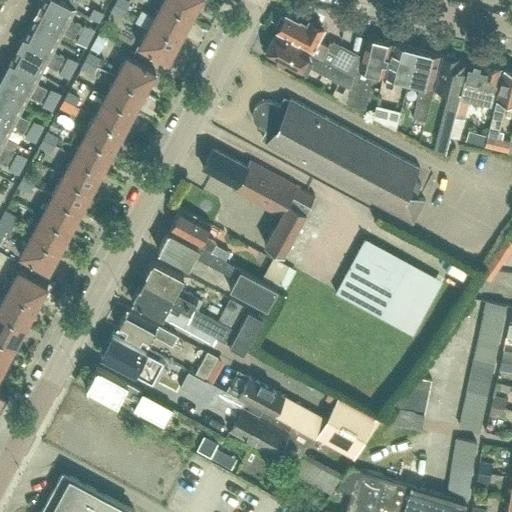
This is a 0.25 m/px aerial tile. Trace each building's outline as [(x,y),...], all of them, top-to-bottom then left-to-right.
[(39,3),(37,7),(65,23),(77,29),(80,24),(68,17),(73,8),(65,3),(58,0),(41,0),(40,4),(39,3)] [(162,0),(160,0),(149,21),(179,38),(184,27),(186,28),(191,19),(189,18),(190,16),(162,0)] [(162,0),(190,16),(196,5),(198,6),(200,0),(162,0)] [(125,7),(114,1),(109,10),(120,16),(125,7)] [(34,15),(29,24),(56,39),(61,31),(72,37),(77,29),(65,23),(37,7),(33,14),(34,15)] [(88,15),(97,21),(102,13),(92,7),(88,15)] [(311,49),(310,52),(320,57),(327,45),(316,39),(322,27),(307,19),(305,24),(298,20),(297,21),(284,14),(282,17),(279,15),(274,25),(277,26),(275,30),(311,49)] [(179,38),(149,21),(137,44),(166,60),(168,58),(169,58),(174,49),(173,48),(179,38)] [(22,35),(20,39),(60,61),(63,56),(51,49),(56,39),(29,24),(23,36),(22,35)] [(82,25),(79,32),(88,37),(89,36),(92,29),(83,24),(82,25)] [(75,39),(75,40),(84,45),(88,37),(79,32),(75,39)] [(309,66),(349,88),(352,74),(329,62),(320,57),(310,52),(309,52),(274,32),(263,51),(296,69),(304,74),(309,66)] [(353,104),(370,113),(375,91),(367,89),(370,78),(368,78),(370,72),(380,74),(389,40),(367,34),(359,66),(354,65),(352,74),(349,88),(346,99),(354,102),(353,104)] [(17,47),(12,56),(39,71),(44,62),(55,69),(60,61),(20,39),(16,46),(17,47)] [(385,74),(406,79),(414,47),(393,41),(385,74)] [(329,62),(352,74),(354,65),(358,53),(339,43),(329,62)] [(414,47),(406,79),(419,82),(410,116),(424,119),(432,86),(429,85),(438,52),(414,47)] [(88,52),(84,58),(95,64),(98,57),(88,52)] [(441,118),(452,121),(458,98),(460,93),(456,92),(464,61),(456,59),(457,57),(454,57),(452,53),(447,52),(444,54),(442,53),(433,86),(449,90),(441,118)] [(114,75),(143,91),(148,81),(150,82),(154,74),(153,73),(154,70),(125,54),(114,75)] [(11,56),(2,72),(42,93),(45,88),(34,81),(39,71),(12,56),(11,57),(11,56)] [(66,57),(63,63),(72,68),(76,62),(66,57)] [(95,64),(84,58),(80,67),(91,72),(95,64)] [(468,60),(460,93),(458,98),(488,105),(499,67),(468,60)] [(72,68),(63,63),(58,72),(68,77),(72,68)] [(486,133),(496,135),(504,102),(511,103),(511,69),(502,68),(494,100),(486,133)] [(2,72),(0,76),(0,91),(22,103),(27,95),(38,101),(42,93),(2,72)] [(103,94),(133,111),(138,101),(139,101),(144,93),(142,93),(143,91),(114,75),(103,94)] [(49,88),(46,95),(55,100),(59,93),(49,88)] [(0,111),(25,126),(29,120),(17,113),(22,103),(0,91),(0,111)] [(67,91),(64,98),(74,104),(78,96),(67,91)] [(93,114),(122,130),(127,120),(129,121),(133,113),(132,113),(133,111),(103,94),(93,114)] [(55,100),(46,95),(41,104),(50,109),(55,100)] [(251,114),(253,121),(257,125),(262,128),(264,129),(259,138),(265,141),(264,141),(411,221),(423,199),(414,193),(419,183),(411,179),(418,166),(288,96),(287,98),(282,95),(277,104),(269,100),(265,99),(259,100),(255,103),(252,108),(251,114)] [(74,104),(64,98),(59,106),(70,112),(74,104)] [(394,126),(397,111),(373,105),(369,120),(394,126)] [(0,132),(5,135),(10,127),(21,133),(25,126),(0,111),(0,132)] [(82,134),(111,150),(117,140),(118,141),(122,133),(121,132),(122,130),(93,114),(82,134)] [(32,120),(28,127),(38,132),(41,125),(32,120)] [(38,132),(28,127),(24,135),(33,140),(38,132)] [(46,131),(42,138),(53,143),(57,136),(46,131)] [(480,146),(483,134),(469,131),(466,143),(480,146)] [(0,153),(8,158),(12,151),(0,145),(5,135),(0,132),(0,153)] [(486,133),(483,143),(506,149),(508,138),(496,135),(486,133)] [(71,154),(101,170),(106,160),(108,161),(112,153),(110,152),(111,150),(82,134),(71,154)] [(42,138),(38,145),(49,151),(53,143),(42,138)] [(232,188),(278,214),(263,242),(281,252),(313,195),(247,159),(245,164),(212,146),(201,165),(234,183),(232,188)] [(15,152),(11,159),(21,165),(25,157),(15,152)] [(0,162),(4,165),(8,158),(0,153),(0,162)] [(101,170),(71,154),(67,162),(61,173),(90,190),(92,187),(93,188),(97,180),(96,179),(101,170)] [(21,165),(11,159),(7,168),(17,173),(21,165)] [(25,170),(21,177),(32,183),(36,176),(25,170)] [(61,173),(50,193),(79,210),(81,207),(82,208),(87,200),(85,199),(90,190),(61,173)] [(32,183),(21,177),(17,185),(28,191),(32,183)] [(50,193),(40,213),(69,229),(70,227),(72,228),(76,220),(74,219),(79,210),(50,193)] [(168,226),(198,242),(209,222),(179,206),(168,226)] [(4,209),(0,217),(11,223),(15,215),(4,209)] [(40,213),(29,233),(58,249),(59,247),(61,248),(65,240),(64,239),(69,229),(40,213)] [(0,217),(0,236),(4,229),(7,231),(11,223),(0,217)] [(223,259),(209,252),(167,229),(156,248),(186,265),(192,255),(233,277),(228,287),(265,307),(275,287),(266,282),(223,259)] [(58,249),(29,233),(18,254),(47,270),(49,267),(50,268),(55,260),(53,259),(58,249)] [(363,236),(335,290),(413,332),(441,279),(363,236)] [(214,243),(209,252),(223,259),(228,251),(214,243)] [(493,253),(485,265),(497,267),(502,259),(493,253)] [(143,272),(139,279),(171,295),(195,308),(200,299),(176,286),(182,275),(151,258),(144,272),(143,272)] [(485,265),(480,273),(488,278),(489,278),(497,267),(485,265)] [(17,268),(7,287),(36,303),(41,295),(42,296),(46,288),(45,287),(46,284),(17,268)] [(137,284),(130,298),(161,315),(162,313),(185,326),(187,322),(223,341),(231,327),(217,320),(205,313),(195,308),(171,295),(139,279),(137,284)] [(7,287),(0,299),(0,309),(25,324),(26,323),(27,323),(31,316),(30,315),(36,303),(7,287)] [(217,320),(231,327),(243,304),(228,296),(217,320)] [(458,424),(478,428),(504,304),(485,300),(458,424)] [(151,333),(175,346),(181,336),(126,306),(115,326),(146,343),(151,333)] [(247,307),(228,342),(242,350),(261,315),(247,307)] [(0,309),(0,335),(14,344),(15,343),(16,343),(21,336),(19,335),(25,324),(0,309)] [(100,354),(132,371),(158,384),(163,373),(149,366),(154,356),(112,333),(100,354)] [(0,335),(0,361),(3,364),(4,362),(6,363),(10,355),(8,355),(14,344),(0,335)] [(511,351),(501,349),(499,358),(511,361),(511,351)] [(206,350),(193,372),(201,377),(204,378),(205,377),(216,355),(206,350)] [(511,362),(511,361),(499,358),(497,367),(510,370),(511,362)] [(126,381),(95,365),(84,385),(115,401),(120,391),(136,399),(132,406),(163,422),(172,406),(126,381)] [(354,457),(379,419),(338,396),(326,419),(285,395),(255,379),(236,369),(226,387),(245,397),(354,457)] [(422,411),(429,376),(411,372),(389,404),(422,411)] [(201,377),(193,392),(235,415),(242,404),(245,398),(226,388),(205,377),(204,378),(201,377)] [(491,394),(489,403),(502,406),(504,397),(491,394)] [(502,406),(489,403),(487,413),(500,416),(502,406)] [(235,415),(228,427),(277,454),(278,452),(297,463),(303,451),(301,450),(305,442),(307,444),(312,434),(261,406),(258,413),(242,404),(235,415)] [(422,411),(389,404),(379,419),(418,427),(422,411)] [(343,472),(334,486),(349,490),(342,511),(323,506),(321,511),(460,511),(464,500),(474,440),(455,436),(445,493),(420,486),(406,482),(384,476),(348,465),(343,472)] [(309,453),(305,451),(294,472),(330,491),(334,486),(343,472),(309,453)] [(423,462),(410,460),(409,461),(406,482),(420,486),(423,462)] [(478,461),(476,470),(489,472),(491,463),(478,461)] [(130,511),(135,504),(64,465),(38,511),(130,511)] [(489,472),(476,470),(475,479),(488,481),(489,472)]
